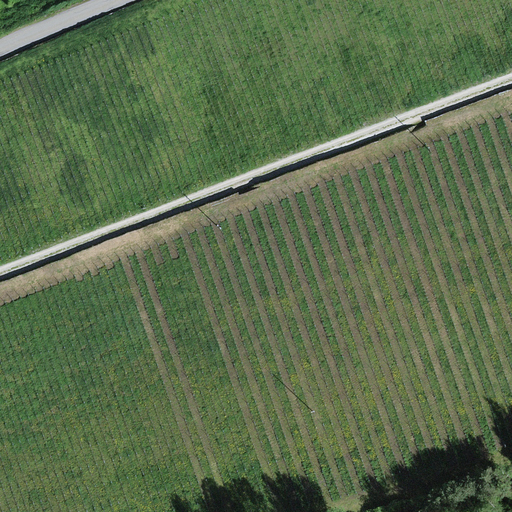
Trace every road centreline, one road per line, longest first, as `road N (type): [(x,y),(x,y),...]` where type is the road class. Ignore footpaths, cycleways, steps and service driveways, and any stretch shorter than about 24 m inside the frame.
road 1 (track): [(511,81),(0,277)]
road 2 (unclassified): [(0,47),(114,0)]
